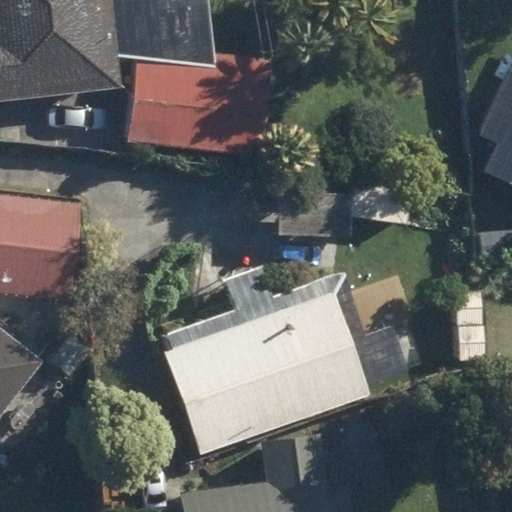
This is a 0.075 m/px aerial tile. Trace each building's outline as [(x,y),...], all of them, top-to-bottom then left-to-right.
[(0,0),(0,103),(122,90),(111,0),(0,0)] [(128,139),(260,157),(274,66),(210,57),(208,69),(140,60),(128,139)] [(466,161),(511,181),(511,66),(466,161)] [(406,189),(354,188),(353,219),(406,220),(406,189)] [(279,236),(352,239),(352,199),(281,196),(279,236)] [(0,294),(71,302),(82,206),(0,197),(0,294)] [(162,340),(202,455),(369,397),(366,387),(405,373),(391,331),(365,341),(344,277),(272,302),(261,271),(224,284),(235,315),(162,340)] [(461,326),(461,371),(485,370),(485,327),(461,326)] [(0,420),(43,365),(0,331),(0,420)] [(332,511),(323,436),(264,444),(269,484),(181,495),(182,511),(332,511)]
